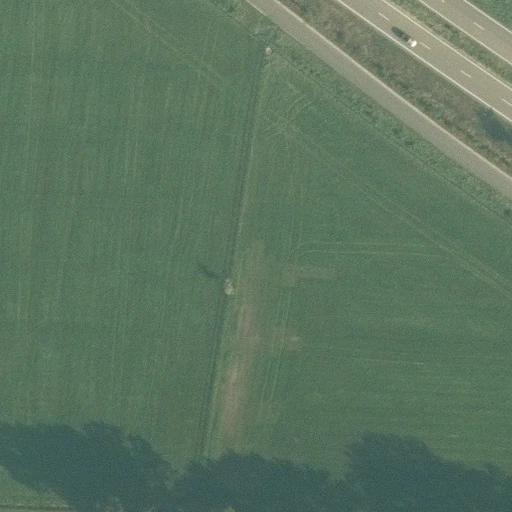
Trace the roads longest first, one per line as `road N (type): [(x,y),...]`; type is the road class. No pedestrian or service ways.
road 1 (tertiary): [(511,195),(256,0)]
road 2 (primary): [(355,0),(511,109)]
